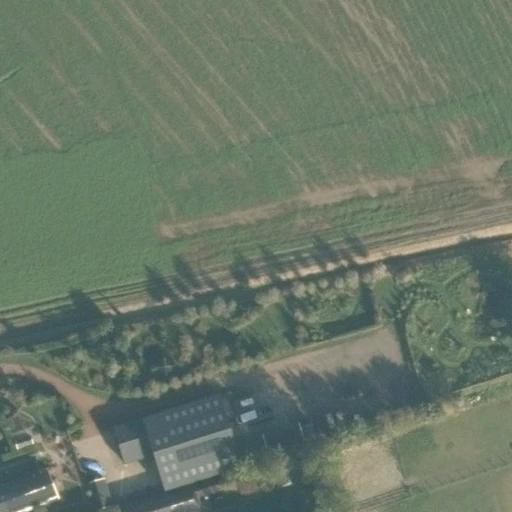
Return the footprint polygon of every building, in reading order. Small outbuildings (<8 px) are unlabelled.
[(166,492),(242,468),(219,396),(114,429),(125,465),(154,456),(166,492)] [(32,437),(15,442),(18,451),(35,446),(32,437)] [(0,511),(17,511),(20,511),(19,511),(26,511),(58,500),(51,481),(42,477),(40,473),(15,483),(15,484),(0,489),(0,511)] [(167,494),(172,511),(202,511),(194,485),(167,494)] [(172,511),(167,494),(166,492),(122,506),(123,511),(172,511)] [(111,498),(96,503),(98,511),(114,507),(111,498)]
